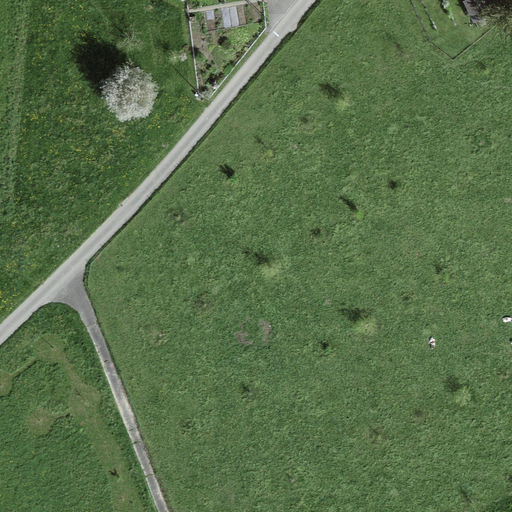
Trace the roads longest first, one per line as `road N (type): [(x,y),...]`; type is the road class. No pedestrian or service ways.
road 1 (residential): [(0,336),(298,0)]
road 2 (track): [(58,279),(88,313),(167,511)]
